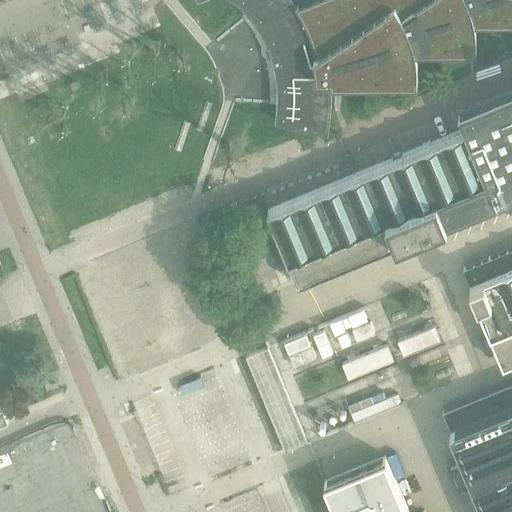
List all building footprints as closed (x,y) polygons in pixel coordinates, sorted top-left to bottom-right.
[(492,337),(499,354),(501,358),(502,361),(504,365),(511,361),(511,383),(445,411),(444,411),(443,412),(484,511),(511,511),(511,0),(196,0),(198,2),(203,0),(236,0),(237,1),(239,3),(241,4),(243,6),(245,8),(246,10),(248,12),(253,19),(258,26),(263,33),(267,40),(270,48),(273,56),(275,64),(277,73),(278,81),(279,89),(279,98),(278,106),(278,108),(278,111),(278,114),(278,116),(277,119),(277,121),(306,127),(310,128),(319,130),(327,132),(328,132),(329,125),(330,117),(330,109),(331,101),(331,93),(331,86),(331,85),(331,84),(331,83),(331,82),(331,81),(330,80),(340,80),(359,80),(363,80),(412,79),(415,79),(416,79),(416,83),(417,83),(417,67),(417,64),(417,61),(417,57),(416,54),(416,51),(415,48),(431,48),(435,48),(468,47),(469,47),(475,47),(475,50),(475,51),(476,50),(476,37),(476,34),(476,31),(476,28),(475,25),(475,22),(474,19),(491,19),(494,19),(511,18),(511,89),(459,112),(465,127),(465,128),(464,128),(465,129),(440,139),(269,209),(268,209),(271,218),(272,219),(270,219),(271,220),(272,220),(275,228),(281,243),(284,250),(283,251),(284,252),(285,251),(287,255),(288,259),(290,263),(299,285),(300,285),(300,284),(418,235),(440,226),(442,230),(448,228),(446,223),(495,203),(496,204),(497,203),(511,196),(511,250),(491,259),(490,257),(489,257),(490,260),(466,270),(465,267),(464,268),(491,333),(492,337)] [(352,329),(357,340),(375,332),(370,322),(352,329)] [(316,357),(312,346),(289,355),(294,366),(316,357)] [(0,427),(8,424),(2,410),(0,410),(0,427)] [(60,429),(0,453),(0,511),(37,511),(31,496),(79,476),(60,429)] [(324,481),(336,511),(408,511),(386,456),(324,481)]
